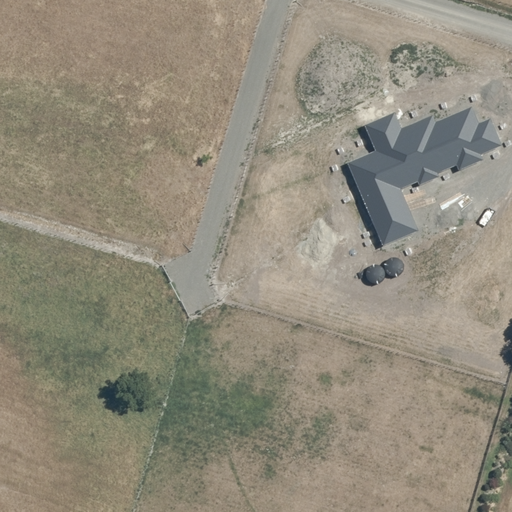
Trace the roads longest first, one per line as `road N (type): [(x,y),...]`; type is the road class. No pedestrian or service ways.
road 1 (residential): [(282,0),(199,269)]
road 2 (residential): [(511,36),(388,0)]
